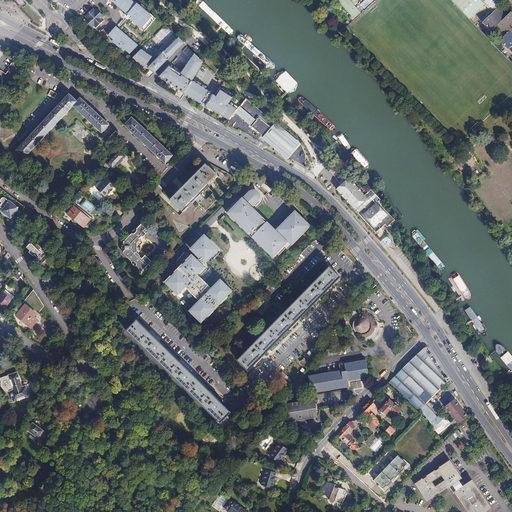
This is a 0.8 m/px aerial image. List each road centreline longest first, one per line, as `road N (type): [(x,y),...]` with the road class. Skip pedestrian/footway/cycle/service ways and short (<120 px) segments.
road 1 (residential): [(204,137),(125,223),(99,239),(77,237),(0,181)]
road 2 (primary): [(0,28),(204,137)]
road 3 (residential): [(0,322),(49,358),(71,342),(0,228)]
road 4 (primary): [(389,267),(324,192),(223,132)]
road 5 (primary): [(204,137),(295,187),(372,265)]
road 6 (unknown): [(372,390),(313,395),(302,382),(314,365),(381,350)]
road 7 (residential): [(317,449),(426,334)]
road 8 (primary): [(426,334),(511,459)]
